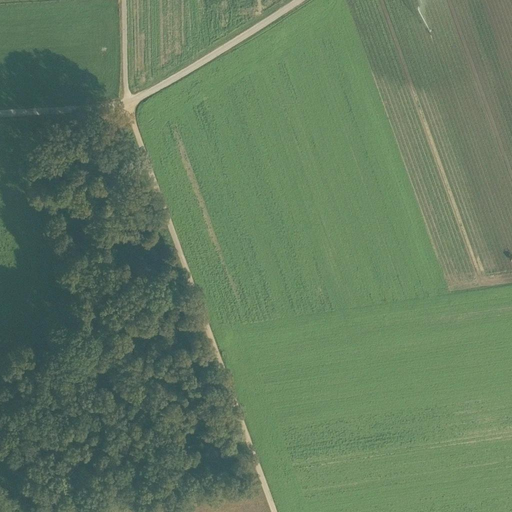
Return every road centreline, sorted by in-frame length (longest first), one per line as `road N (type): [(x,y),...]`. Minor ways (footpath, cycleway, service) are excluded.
road 1 (unclassified): [(273,511),(126,102)]
road 2 (unclassified): [(299,0),(126,102)]
road 3 (unclassified): [(126,102),(0,113)]
